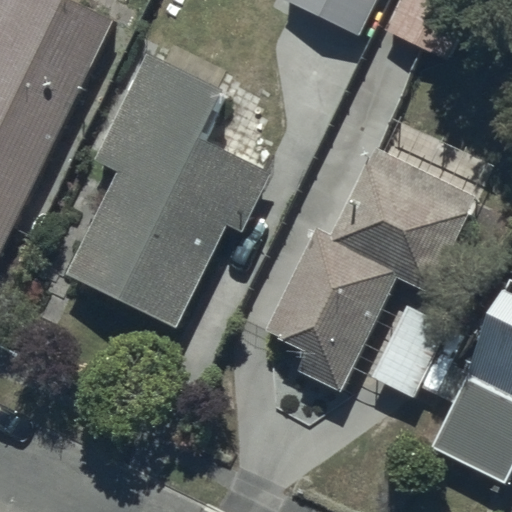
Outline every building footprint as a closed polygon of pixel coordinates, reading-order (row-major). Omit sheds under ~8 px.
[(0,0),(0,258),(120,17),(85,0),(0,0)] [(290,0),(360,32),(374,0),(290,0)] [(396,0),(382,27),(450,62),(481,0),(396,0)] [(95,160),(116,169),(67,271),(179,325),(227,223),(241,230),(270,168),(200,134),(223,87),(143,49),(95,160)] [(294,368),(340,391),(397,277),(438,297),(480,213),(467,206),(474,192),(384,148),(377,161),(367,156),(330,230),(315,223),(263,326),(304,347),(294,368)] [(473,364),(470,370),(433,444),(505,480),(511,466),(511,275),(467,361),(473,364)] [(451,322),(407,300),(371,372),(415,394),(451,322)]
